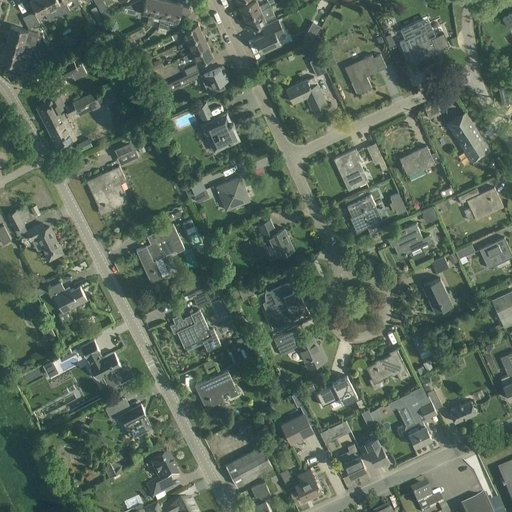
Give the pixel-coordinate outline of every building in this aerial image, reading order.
[(54,19),(49,10),(43,0),(29,0),(38,16),(44,12),(49,21),(54,19)] [(43,0),(49,10),(55,7),(60,16),(67,12),(61,1),(59,3),(57,0),(43,0)] [(63,0),(61,1),(67,12),(70,10),(65,1),(67,0),(72,0),(76,7),(80,5),(77,0),(63,0)] [(102,0),(101,1),(96,3),(105,19),(111,16),(102,0)] [(138,0),(137,0),(126,8),(136,10),(137,9),(138,0)] [(154,15),(157,0),(145,0),(145,1),(141,0),(138,0),(137,9),(136,10),(136,11),(149,14),(147,24),(152,25),(154,16),(154,15)] [(163,28),(170,1),(166,0),(157,0),(154,15),(154,16),(161,17),(158,27),(163,28)] [(170,1),(163,28),(167,29),(168,29),(171,20),(178,21),(180,10),(183,0),(182,0),(179,0),(180,0),(178,0),(177,0),(177,2),(170,1)] [(256,0),(254,0),(242,6),(236,8),(237,11),(238,10),(239,13),(242,12),(244,17),(270,5),(268,2),(259,6),(256,0)] [(250,29),(259,25),(266,22),(275,17),(273,13),(264,17),(261,11),(270,6),(270,5),(244,17),(245,18),(241,19),(242,22),(243,21),(244,24),(247,22),(250,29)] [(392,6),(391,9),(394,10),(391,15),(398,18),(403,10),(392,6)] [(28,28),(39,22),(33,11),(23,17),(28,28)] [(511,12),(503,19),(509,27),(511,24),(511,12)] [(101,17),(96,20),(103,32),(108,30),(101,17)] [(260,52),(269,47),(280,43),(276,36),(284,33),(278,19),(273,21),(269,23),(260,27),(260,28),(264,26),(267,32),(254,38),(260,52)] [(203,34),(206,32),(205,30),(204,30),(203,28),(201,29),(198,23),(182,30),(182,31),(172,35),(175,39),(184,35),(187,41),(203,34)] [(307,34),(303,40),(305,43),(313,41),(314,38),(321,27),(313,23),(307,34)] [(7,37),(25,42),(26,35),(36,38),(38,33),(28,30),(11,25),(9,32),(6,31),(5,34),(4,34),(4,36),(7,37)] [(406,39),(399,42),(410,65),(418,62),(418,61),(418,60),(425,57),(425,55),(426,55),(429,53),(430,55),(437,52),(437,51),(438,50),(449,45),(443,33),(428,39),(425,33),(428,32),(427,31),(424,25),(411,31),(404,34),(407,39),(406,39)] [(142,28),(127,36),(130,42),(145,34),(142,28)] [(390,33),(385,36),(387,41),(393,39),(390,33)] [(178,46),(179,51),(180,50),(189,46),(192,52),(182,57),(183,57),(208,45),(211,43),(210,41),(209,41),(208,39),(206,40),(203,34),(187,41),(177,46),(178,46)] [(7,37),(5,44),(3,43),(2,45),(1,45),(0,48),(4,49),(4,48),(21,53),(23,47),(33,50),(38,51),(38,50),(34,45),(25,42),(7,37)] [(73,39),(67,42),(70,48),(77,44),(75,38),(73,39)] [(197,63),(208,58),(217,54),(215,52),(213,50),(211,51),(208,45),(183,57),(185,61),(194,57),(197,63)] [(21,54),(21,53),(4,48),(4,49),(2,55),(0,54),(0,60),(9,63),(8,69),(19,72),(21,66),(18,65),(20,58),(30,61),(31,56),(21,54)] [(321,52),(328,66),(336,63),(329,49),(321,52)] [(151,57),(148,50),(142,52),(145,59),(151,57)] [(379,70),(375,61),(371,53),(344,65),(353,85),(357,94),(372,87),(365,74),(368,73),(369,74),(379,70)] [(328,70),(321,56),(308,61),(316,76),(328,70)] [(59,68),(64,77),(78,70),(73,61),(59,68)] [(147,65),(150,72),(157,69),(153,62),(147,65)] [(184,69),(187,75),(198,70),(195,64),(184,69)] [(222,72),(220,67),(204,75),(201,76),(200,77),(203,82),(206,89),(209,95),(225,88),(222,82),(228,79),(225,71),(222,72)] [(200,77),(201,76),(198,70),(187,75),(183,77),(186,84),(200,77)] [(326,103),(322,94),(313,77),(307,81),(306,79),(295,84),(286,88),(293,102),(306,96),(312,109),(326,103)] [(511,84),(499,87),(502,104),(511,101),(511,84)] [(65,105),(57,89),(47,94),(50,99),(36,106),(47,127),(66,118),(69,116),(77,112),(73,104),(65,108),(67,111),(63,113),(60,114),(59,111),(63,108),(62,106),(65,105)] [(93,92),(72,102),(73,104),(77,112),(90,105),(92,110),(100,105),(93,92)] [(197,107),(202,118),(212,114),(207,102),(197,107)] [(441,113),(437,104),(425,110),(429,119),(441,113)] [(490,149),(490,148),(465,111),(447,123),(472,161),(490,149)] [(213,151),(230,144),(239,139),(232,126),(233,125),(234,123),(233,121),(230,120),(226,112),(200,124),(213,151)] [(58,148),(67,144),(77,139),(66,118),(47,127),(58,148)] [(109,145),(115,159),(136,149),(130,136),(109,145)] [(375,143),(367,147),(372,158),(380,154),(375,143)] [(399,159),(401,163),(407,176),(441,161),(436,151),(431,154),(427,145),(410,153),(411,155),(401,160),(400,158),(399,159)] [(344,180),(348,190),(368,181),(358,160),(361,159),(356,148),(333,159),(335,162),(337,161),(345,179),(344,180)] [(119,165),(95,176),(86,180),(101,213),(129,200),(120,182),(126,180),(119,165)] [(240,176),(216,186),(226,211),(250,201),(240,176)] [(201,178),(183,185),(189,197),(193,194),(197,202),(209,196),(205,189),(201,178)] [(384,190),(394,188),(393,179),(374,183),(376,192),(384,190)] [(450,187),(440,192),(443,198),(453,193),(450,187)] [(475,217),(476,219),(479,218),(488,214),(486,211),(502,204),(494,187),(475,196),(472,190),(477,188),(476,188),(458,197),(461,203),(467,200),(470,207),(464,210),(469,220),(475,217)] [(398,193),(390,197),(392,201),(395,209),(397,213),(405,209),(398,193)] [(370,232),(380,227),(377,222),(381,220),(374,206),(376,205),(370,194),(356,201),(347,205),(352,216),(353,216),(355,220),(352,222),(357,232),(364,229),(364,230),(366,229),(365,227),(367,226),(370,232)] [(40,213),(36,205),(31,208),(35,216),(40,213)] [(422,214),(425,223),(438,217),(432,205),(421,210),(423,214),(422,214)] [(27,231),(24,224),(16,210),(8,215),(15,229),(18,235),(26,231),(27,231)] [(194,225),(191,219),(183,223),(186,229),(194,225)] [(270,219),(257,225),(261,232),(265,242),(270,240),(278,257),(284,253),(293,249),(284,228),(276,232),(273,226),(270,219)] [(33,228),(27,231),(26,231),(30,240),(37,237),(49,260),(63,253),(49,226),(45,229),(42,223),(33,228)] [(404,255),(406,254),(406,253),(430,242),(427,235),(422,238),(415,223),(409,226),(401,230),(403,233),(400,235),(399,234),(388,239),(391,246),(394,245),(400,256),(404,254),(404,255)] [(150,281),(162,276),(159,268),(155,260),(176,250),(177,252),(184,249),(173,224),(165,227),(146,236),(150,243),(136,250),(150,281)] [(11,240),(9,235),(4,226),(0,227),(0,238),(3,244),(11,240)] [(479,248),(488,268),(504,261),(511,256),(511,254),(504,237),(495,241),(479,248)] [(470,244),(455,251),(459,258),(468,254),(474,251),(470,244)] [(454,251),(447,255),(452,264),(459,260),(454,251)] [(435,271),(447,266),(443,256),(430,262),(435,271)] [(214,279),(221,277),(218,270),(211,272),(214,279)] [(201,285),(197,277),(182,284),(186,292),(201,285)] [(435,313),(444,309),(452,304),(439,277),(424,285),(430,297),(428,298),(435,313)] [(292,314),(303,309),(306,307),(300,295),(304,293),(297,278),(270,291),(266,290),(265,292),(265,294),(264,297),(265,299),(265,301),(266,305),(268,308),(273,305),(278,316),(280,317),(282,317),(284,317),(286,318),(288,318),(290,317),(292,317),(294,317),(292,314)] [(54,296),(62,312),(58,314),(62,322),(71,318),(67,310),(87,299),(80,285),(71,290),(69,287),(65,290),(61,282),(47,290),(51,298),(54,296)] [(254,294),(249,284),(231,292),(236,301),(243,298),(243,299),(254,294)] [(42,286),(34,290),(37,296),(45,291),(42,286)] [(209,289),(206,291),(202,293),(200,289),(194,292),(187,295),(187,294),(180,298),(182,303),(193,298),(198,307),(210,301),(210,300),(213,298),(209,289)] [(491,332),(504,326),(511,322),(511,289),(492,299),(503,323),(489,329),(491,332)] [(212,302),(220,319),(228,315),(220,298),(212,302)] [(28,315),(31,316),(34,312),(37,313),(39,309),(37,306),(34,305),(32,302),(28,302),(26,305),(28,309),(26,312),(28,315)] [(185,343),(194,339),(200,336),(205,347),(205,346),(207,350),(221,344),(213,329),(209,331),(199,310),(190,314),(190,316),(183,319),(180,314),(172,318),(174,323),(170,325),(174,334),(179,331),(186,346),(185,343)] [(46,319),(38,323),(47,340),(55,336),(46,319)] [(422,334),(412,338),(419,354),(429,349),(422,334)] [(458,345),(461,339),(452,334),(449,341),(458,345)] [(282,335),(274,338),(281,355),(287,353),(298,347),(304,359),(308,368),(315,365),(324,361),(328,359),(323,350),(320,351),(317,346),(313,337),(303,341),(300,335),(285,342),(282,335)] [(85,344),(81,347),(86,358),(87,358),(90,364),(89,364),(96,379),(97,378),(98,379),(103,376),(103,377),(108,387),(119,382),(113,370),(121,366),(114,352),(103,357),(100,351),(94,340),(85,344)] [(249,355),(246,347),(240,349),(244,357),(249,355)] [(375,362),(366,367),(370,376),(371,378),(374,383),(382,379),(391,374),(392,376),(396,373),(400,380),(401,380),(410,375),(396,348),(389,352),(390,354),(379,360),(380,361),(376,363),(375,362)] [(503,384),(505,390),(509,399),(511,397),(511,352),(507,354),(511,365),(505,369),(508,375),(501,378),(503,384)] [(42,364),(49,376),(58,371),(52,359),(42,364)] [(214,365),(212,359),(205,363),(207,368),(214,365)] [(429,360),(423,363),(427,371),(433,368),(429,360)] [(451,363),(441,368),(444,374),(453,369),(451,363)] [(252,366),(245,369),(254,387),(260,384),(252,366)] [(29,381),(42,374),(39,368),(26,375),(29,381)] [(223,400),(219,393),(227,389),(231,397),(238,394),(227,370),(210,378),(211,381),(207,382),(206,380),(195,385),(205,408),(223,400)] [(339,397),(342,404),(357,396),(347,376),(332,383),(333,385),(324,389),(316,393),(322,405),(332,401),(339,397)] [(430,380),(422,384),(423,385),(423,384),(427,392),(428,396),(435,409),(442,405),(430,380)] [(409,392),(388,402),(390,406),(395,408),(397,407),(398,409),(406,405),(415,423),(407,427),(405,424),(397,428),(403,441),(411,437),(415,446),(431,438),(425,425),(422,420),(437,413),(435,409),(428,396),(427,396),(421,385),(409,392)] [(308,387),(299,392),(302,398),(311,393),(310,391),(308,387)] [(299,391),(290,395),(295,403),(303,399),(302,398),(299,392),(299,391)] [(131,438),(143,432),(152,427),(144,412),(145,411),(141,404),(131,409),(125,398),(105,408),(111,420),(121,415),(125,422),(128,420),(131,426),(126,429),(131,438)] [(454,422),(476,413),(471,400),(449,409),(454,422)] [(376,408),(369,411),(369,413),(372,417),(379,413),(376,408)] [(291,443),(313,432),(304,413),(281,425),(291,443)] [(360,419),(350,421),(352,433),(362,431),(360,419)] [(346,421),(321,433),(325,442),(326,443),(351,431),(346,421)] [(372,439),(365,442),(368,450),(375,465),(381,462),(381,463),(388,459),(384,451),(387,449),(378,429),(369,433),(372,439)] [(353,458),(344,463),(346,467),(350,476),(366,469),(359,455),(354,444),(347,447),(353,458)] [(261,446),(234,460),(226,464),(237,486),(246,481),(272,467),(261,446)] [(153,498),(166,491),(174,487),(170,481),(179,477),(175,470),(177,469),(171,457),(168,457),(168,456),(151,464),(159,479),(146,486),(153,498)] [(105,469),(109,477),(123,469),(121,464),(121,465),(109,460),(105,469)] [(511,465),(498,471),(511,503),(511,465)] [(295,484),(298,490),(302,499),(320,490),(318,485),(319,485),(310,468),(297,474),(300,481),(295,484)] [(258,503),(250,507),(252,511),(270,511),(265,500),(264,498),(271,495),(269,493),(266,484),(264,481),(251,487),(258,503)] [(412,492),(418,505),(421,511),(443,502),(440,494),(433,498),(427,485),(412,492)] [(421,511),(420,509),(417,510),(411,495),(402,499),(406,511),(421,511)] [(494,511),(487,497),(460,510),(460,511),(494,511)] [(146,511),(197,511),(190,499),(170,509),(170,510),(166,511),(159,511),(157,507),(146,511)]
